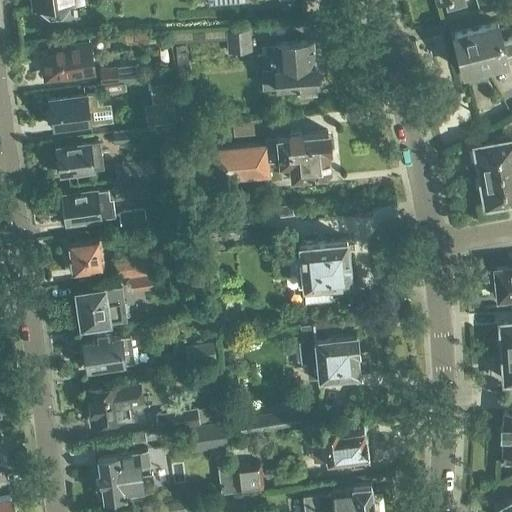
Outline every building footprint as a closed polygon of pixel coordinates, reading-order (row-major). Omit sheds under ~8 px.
[(69,9),(67,5),(73,4),(83,2),(82,0),(33,0),(35,9),(40,9),(40,13),(49,20),(63,18),(69,9)] [(467,72),(469,82),(486,78),(484,68),(507,62),(506,56),(511,54),(511,37),(502,41),(497,23),(454,34),(465,73),(467,72)] [(249,29),(227,30),(228,50),(251,49),(249,29)] [(299,84),(300,94),(316,93),(315,83),(317,83),(315,64),(314,64),(313,40),(275,43),(275,44),(263,45),(263,53),(257,54),(258,65),(276,64),(276,67),(261,68),(263,87),(276,86),(276,85),(299,84)] [(93,74),(90,42),(58,46),(59,51),(42,53),(44,65),(42,67),(43,75),(46,76),(46,78),(62,76),(63,80),(78,78),(93,74)] [(176,54),(179,72),(189,71),(186,52),(176,54)] [(101,84),(117,83),(116,69),(100,70),(101,84)] [(178,121),(175,101),(173,82),(153,85),(156,104),(148,106),(151,125),(178,121)] [(89,125),(88,123),(98,122),(95,95),(85,96),(49,101),(51,115),(49,116),(50,126),(53,125),(53,129),(89,125)] [(234,136),(277,132),(276,119),(233,123),(234,136)] [(268,174),(268,179),(290,176),(290,177),(323,173),(329,168),(327,149),(328,149),(328,148),(332,141),(331,135),(327,130),(326,130),(300,133),(300,129),(288,130),(288,134),(275,136),(264,138),(265,143),(212,149),(216,180),(268,174)] [(112,134),(113,144),(127,142),(126,132),(112,134)] [(511,140),(476,146),(480,173),(511,167),(511,140)] [(59,173),(60,176),(92,171),(102,169),(99,143),(89,145),(89,144),(56,149),(58,162),(55,165),(56,171),(59,173)] [(114,167),(116,181),(155,176),(153,161),(114,167)] [(511,167),(480,173),(486,205),(511,200),(511,167)] [(113,181),(114,182),(116,199),(149,195),(147,177),(113,181)] [(108,191),(104,191),(95,193),(95,192),(63,197),(65,210),(62,213),(63,219),(66,221),(67,224),(115,217),(113,200),(110,201),(108,191)] [(199,217),(201,233),(224,229),(225,235),(234,234),(234,231),(250,229),(247,210),(199,217)] [(120,214),(122,228),(146,225),(144,211),(120,214)] [(195,222),(183,224),(184,232),(188,234),(196,233),(195,222)] [(350,271),(347,250),(346,239),(299,243),(300,257),(289,258),(290,275),(302,274),(306,304),(334,301),(334,295),(348,294),(347,281),(351,281),(350,271)] [(73,271),(73,274),(101,269),(97,240),(69,244),(71,260),(70,262),(71,270),(73,271)] [(115,263),(117,277),(129,275),(130,279),(153,275),(151,257),(115,263)] [(511,267),(495,269),(498,298),(511,297),(511,267)] [(81,328),(108,324),(125,322),(120,288),(76,294),(77,297),(74,299),(75,307),(78,308),(79,313),(77,315),(78,323),(81,325),(81,328)] [(511,323),(501,324),(503,354),(511,353),(511,323)] [(315,354),(318,378),(358,374),(358,372),(369,371),(368,353),(356,354),(356,350),(355,334),(314,338),(312,324),(300,325),(303,355),(315,354)] [(86,368),(87,372),(123,366),(134,364),(130,337),(119,338),(119,337),(109,339),(109,333),(93,335),(94,341),(83,343),(85,359),(83,361),(84,367),(86,368)] [(213,344),(185,349),(188,365),(216,359),(213,344)] [(511,353),(503,354),(505,381),(511,380),(511,353)] [(121,419),(130,417),(128,404),(141,402),(138,385),(116,388),(116,387),(87,392),(92,424),(121,419)] [(241,435),(258,432),(300,426),(298,407),(238,416),(241,435)] [(197,409),(155,415),(158,433),(200,426),(197,409)] [(505,452),(505,463),(511,462),(511,412),(504,412),(503,427),(501,427),(501,438),(503,438),(503,452),(505,452)] [(185,452),(224,446),(221,424),(204,426),(182,430),(185,452)] [(324,441),(327,462),(350,459),(352,468),(366,466),(365,457),(369,456),(366,437),(364,428),(338,431),(337,426),(322,427),(322,428),(310,430),(312,443),(324,441)] [(97,458),(103,498),(143,492),(143,491),(154,490),(152,473),(150,474),(149,465),(147,450),(97,458)] [(235,471),(237,490),(258,488),(255,464),(235,467),(235,471)] [(303,496),(304,511),(384,511),(383,495),(374,496),(373,495),(372,495),(371,484),(353,485),(353,486),(332,489),(332,493),(303,496)] [(0,511),(14,511),(10,509),(9,498),(0,498),(0,511)] [(511,511),(511,498),(496,507),(498,511),(511,511)] [(159,506),(160,511),(185,511),(183,501),(159,506)]
